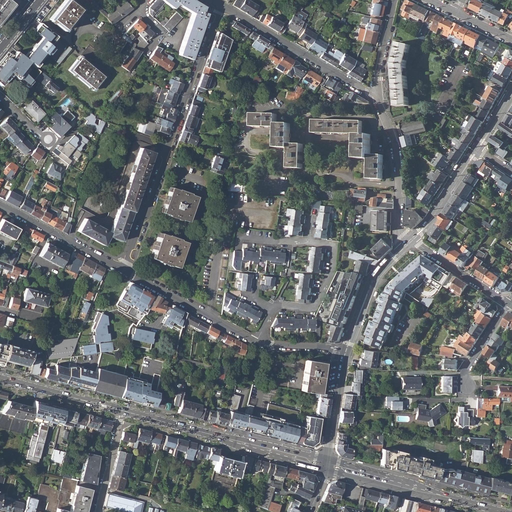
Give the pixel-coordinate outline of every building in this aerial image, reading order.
[(0,0),(0,20),(13,4),(7,0),(0,0)] [(64,0),(50,19),(64,30),(82,9),(85,6),(80,2),(78,5),(71,0),(64,0)] [(149,13),(152,15),(158,9),(159,11),(164,6),(162,5),(165,1),(162,0),(155,0),(152,3),(149,6),(149,13)] [(201,15),(202,11),(204,6),(194,0),(173,0),(176,2),(192,12),(201,15)] [(261,8),(247,0),(236,0),(235,3),(234,5),(244,12),(255,18),(261,8)] [(402,16),(410,19),(411,17),(413,12),(412,12),(416,5),(407,0),(402,10),(403,10),(402,12),(402,15),(402,16)] [(473,0),(469,9),(480,14),(485,5),(474,0),(473,0)] [(109,13),(107,14),(105,16),(107,18),(112,24),(121,17),(124,15),(132,8),(127,2),(110,15),(109,13)] [(93,6),(105,16),(107,14),(96,3),(93,6)] [(380,5),(372,3),(370,14),(380,16),(382,6),(380,5)] [(411,17),(420,22),(421,19),(425,21),(430,11),(417,5),(413,12),(411,17)] [(480,14),(490,18),(494,9),(485,5),(480,14)] [(500,23),(504,14),(494,9),(490,18),(500,23)] [(500,23),(504,25),(510,13),(511,14),(511,13),(511,11),(509,10),(507,9),(504,14),(500,23)] [(201,15),(192,12),(178,53),(191,58),(207,13),(202,11),(201,15)] [(425,21),(430,24),(431,22),(434,23),(438,16),(430,11),(425,21)] [(163,26),(169,32),(182,17),(176,12),(168,21),(163,26)] [(262,23),(267,25),(272,16),(267,14),(266,17),(262,23)] [(283,23),(272,16),(267,25),(272,28),(281,34),(286,26),(282,24),(283,23)] [(297,32),(300,34),(305,28),(306,24),(292,16),(286,26),(297,33),(297,32)] [(438,16),(434,23),(433,25),(432,27),(431,30),(437,33),(440,28),(444,19),(444,18),(438,16)] [(159,23),(163,26),(168,21),(164,18),(159,23)] [(379,20),(370,18),(368,22),(367,22),(365,28),(376,32),(379,20)] [(455,24),(444,18),(444,19),(440,28),(446,31),(444,35),(449,38),(450,35),(451,33),(455,24)] [(131,26),(138,32),(144,26),(138,19),(134,23),(131,26)] [(244,27),(235,21),(233,25),(232,27),(241,32),(240,34),(240,37),(242,38),(242,40),(246,42),(249,37),(252,31),(244,27)] [(29,51),(24,57),(36,67),(39,63),(37,62),(44,53),(46,54),(49,51),(50,51),(53,48),(52,47),(59,38),(40,22),(34,30),(42,37),(30,52),(29,51)] [(455,24),(451,33),(459,37),(464,28),(455,24)] [(132,42),(134,44),(135,43),(134,41),(133,39),(138,35),(139,36),(145,42),(153,33),(149,29),(144,26),(138,32),(132,38),(130,40),(132,42)] [(356,39),(373,43),(376,32),(365,28),(360,27),(356,39)] [(299,37),(311,44),(315,37),(317,35),(305,28),(300,34),(299,37)] [(460,45),(463,47),(465,43),(466,41),(466,40),(470,31),(464,28),(459,37),(458,39),(456,43),(460,45)] [(130,40),(132,38),(131,36),(131,35),(127,30),(124,33),(123,34),(128,38),(129,39),(130,40)] [(205,65),(218,70),(231,36),(217,30),(205,65)] [(263,38),(252,31),(249,37),(254,40),(251,46),(261,52),(264,46),(270,50),(271,48),(274,44),(263,38)] [(470,31),(466,40),(476,45),(480,36),(470,31)] [(147,43),(145,42),(139,36),(136,38),(139,41),(136,44),(141,49),(144,46),(147,43)] [(480,36),(476,45),(484,48),(488,39),(480,36)] [(309,47),(321,54),(327,44),(315,37),(311,44),(309,47)] [(482,52),(494,59),(500,45),(488,39),(484,48),(482,50),(482,52)] [(134,44),(132,42),(129,46),(132,48),(127,55),(134,60),(141,51),(133,48),(135,44),(134,44)] [(393,64),(396,106),(409,105),(406,64),(410,45),(398,42),(393,64)] [(327,61),(335,66),(338,60),(332,56),(333,54),(329,51),(332,46),(328,43),(327,44),(321,54),(320,57),(327,61)] [(60,63),(71,47),(68,45),(57,62),(60,63)] [(79,57),(104,78),(114,65),(89,45),(85,50),(83,48),(77,55),(79,57)] [(149,58),(156,63),(161,55),(163,52),(165,49),(157,46),(156,49),(149,58)] [(6,54),(13,60),(19,52),(12,47),(6,54)] [(270,50),(265,58),(262,64),(266,66),(270,66),(271,64),(275,67),(276,65),(282,54),(271,48),(270,50)] [(156,63),(167,69),(168,68),(170,69),(174,63),(170,61),(172,58),(163,52),(161,55),(156,63)] [(338,64),(348,70),(353,62),(354,60),(343,52),(338,64)] [(273,69),(284,76),(285,74),(293,61),(282,54),(276,65),(275,67),(273,69)] [(115,60),(127,71),(134,60),(127,55),(122,63),(118,60),(120,56),(118,55),(115,60)] [(0,61),(0,65),(3,68),(9,60),(4,57),(0,61)] [(104,78),(79,57),(68,70),(94,91),(104,78)] [(292,72),(300,77),(305,69),(298,65),(298,64),(293,61),(285,74),(289,76),(292,72)] [(355,78),(359,81),(366,70),(353,62),(348,70),(347,73),(355,78)] [(495,71),(498,73),(504,64),(500,62),(495,71)] [(511,72),(511,68),(504,64),(498,73),(508,79),(511,72)] [(205,92),(207,87),(210,78),(213,69),(205,66),(201,78),(197,89),(205,92)] [(302,79),(315,87),(317,84),(321,78),(308,70),(302,79)] [(27,74),(23,71),(22,73),(17,79),(21,82),(27,74)] [(36,77),(41,81),(46,75),(41,71),(36,77)] [(498,73),(493,82),(503,88),(508,79),(498,73)] [(169,91),(177,94),(179,89),(180,90),(183,83),(182,83),(183,80),(172,75),(170,79),(173,80),(169,91)] [(331,93),(335,95),(340,85),(333,80),(328,77),(325,82),(326,83),(325,84),(328,86),(327,87),(333,90),(331,93)] [(44,84),(53,91),(59,85),(50,78),(44,84)] [(480,93),(479,94),(495,103),(503,88),(493,82),(491,81),(488,85),(491,87),(489,90),(486,96),(480,93)] [(106,103),(110,104),(122,90),(119,89),(106,103)] [(166,90),(162,101),(175,106),(179,95),(177,94),(169,91),(166,90)] [(331,93),(329,91),(325,98),(326,99),(325,101),(330,102),(334,96),(335,95),(331,93)] [(285,99),(296,101),(300,95),(294,93),(294,94),(287,92),(285,99)] [(350,102),(352,95),(348,93),(342,102),(350,102)] [(353,93),(352,95),(350,102),(370,102),(357,95),(353,93)] [(480,107),(490,113),(495,103),(479,94),(477,93),(475,98),(476,99),(474,103),(480,107)] [(191,105),(188,114),(196,117),(198,118),(200,119),(203,111),(202,109),(202,108),(199,107),(201,103),(193,100),(191,105)] [(24,108),(36,120),(43,113),(31,101),(24,108)] [(101,101),(92,110),(97,114),(98,112),(105,104),(101,101)] [(173,120),(176,110),(174,109),(169,107),(162,105),(161,108),(164,109),(158,124),(170,129),(171,125),(173,120)] [(480,107),(474,117),(484,123),(490,113),(480,107)] [(254,122),(279,124),(279,120),(279,111),(255,109),(254,122)] [(54,132),(59,137),(70,127),(67,124),(74,117),(67,110),(60,117),(54,112),(49,117),(55,122),(50,127),(54,132)] [(97,114),(92,110),(91,110),(84,116),(88,119),(85,122),(88,125),(89,124),(94,128),(94,130),(96,130),(99,133),(105,120),(100,118),(98,123),(97,123),(95,122),(97,117),(96,117),(97,114)] [(182,130),(189,133),(193,134),(197,123),(198,118),(196,117),(188,114),(185,123),(182,130)] [(511,128),(511,117),(507,115),(503,122),(511,128)] [(0,125),(9,135),(17,127),(8,117),(0,125)] [(484,123),(474,117),(471,122),(481,128),(484,123)] [(359,133),(363,134),(364,121),(316,118),(315,131),(359,133)] [(401,123),(405,137),(412,135),(415,134),(426,132),(428,131),(425,122),(424,118),(401,123)] [(279,120),(279,124),(277,144),(290,145),(291,141),(292,120),(279,120)] [(464,126),(467,128),(477,134),(481,128),(471,122),(468,120),(467,120),(464,126)] [(158,124),(155,123),(152,122),(148,121),(146,128),(136,125),(135,129),(147,133),(148,129),(153,131),(153,129),(168,134),(168,133),(170,129),(158,124)] [(431,121),(425,122),(428,131),(430,131),(433,130),(431,121)] [(511,136),(511,128),(503,122),(499,128),(511,136)] [(465,134),(461,140),(469,146),(477,134),(467,128),(464,126),(461,130),(465,134)] [(9,135),(8,136),(12,140),(10,141),(14,145),(15,145),(23,137),(20,133),(22,131),(17,127),(9,135)] [(193,134),(189,133),(182,130),(181,135),(179,140),(195,146),(196,142),(198,142),(199,137),(198,137),(198,136),(194,135),(194,134),(193,134)] [(74,135),(67,142),(69,143),(80,153),(83,149),(83,148),(86,144),(87,144),(90,140),(79,132),(76,136),(74,135)] [(371,159),(371,155),(372,134),(363,134),(359,133),(358,158),(371,159)] [(404,148),(414,145),(417,144),(415,134),(412,135),(405,137),(401,138),(404,148)] [(499,155),(504,158),(508,152),(505,150),(508,147),(509,147),(510,146),(497,138),(495,136),(494,136),(490,141),(501,148),(497,154),(499,155)] [(15,145),(24,154),(33,146),(23,137),(15,145)] [(455,148),(464,154),(469,146),(461,140),(459,139),(455,137),(453,141),(457,144),(455,148)] [(291,141),(290,145),(289,165),(302,166),(304,141),(291,141)] [(78,158),(82,154),(80,153),(69,143),(66,146),(65,144),(63,146),(60,146),(59,145),(56,148),(61,152),(58,155),(66,162),(69,164),(72,160),(69,158),(71,155),(74,155),(78,158)] [(31,155),(38,160),(44,152),(37,147),(31,155)] [(138,153),(120,203),(133,208),(153,152),(140,147),(138,153)] [(455,148),(448,158),(453,161),(457,163),(457,164),(464,154),(455,148)] [(445,172),(453,161),(448,158),(443,154),(438,162),(435,160),(432,163),(445,172)] [(222,174),(223,169),(219,168),(221,161),(224,161),(225,159),(215,155),(210,167),(209,166),(208,169),(221,174),(222,174)] [(384,155),(371,155),(371,159),(370,179),(383,180),(384,155)] [(480,171),(489,177),(495,168),(488,164),(483,160),(477,161),(475,165),(481,169),(480,171)] [(3,173),(10,177),(13,173),(18,165),(17,164),(13,161),(4,169),(5,170),(3,173)] [(47,172),(60,179),(65,170),(52,163),(47,172)] [(495,179),(500,182),(505,175),(499,170),(497,169),(493,174),(497,176),(495,179)] [(433,180),(442,186),(448,177),(439,171),(437,174),(433,171),(429,178),(432,180),(433,180)] [(476,187),(472,185),(477,178),(470,173),(464,181),(474,188),(475,189),(476,187)] [(500,182),(507,187),(509,183),(510,184),(511,180),(511,178),(508,176),(505,175),(500,182)] [(31,176),(24,188),(28,190),(35,179),(31,176)] [(426,190),(435,196),(442,186),(433,180),(432,180),(428,186),(427,186),(424,189),(426,190)] [(43,187),(53,192),(56,186),(47,181),(43,187)] [(470,194),(474,188),(464,181),(456,193),(465,199),(467,201),(468,201),(472,196),(470,194)] [(250,192),(251,185),(230,183),(229,190),(250,192)] [(181,218),(188,221),(197,196),(190,193),(190,192),(178,188),(177,189),(170,186),(165,201),(161,211),(168,214),(168,215),(181,219),(181,218)] [(359,190),(357,190),(357,196),(359,197),(359,201),(366,202),(367,188),(359,188),(359,190)] [(10,203),(15,206),(21,196),(10,190),(4,200),(10,203)] [(420,199),(428,204),(430,201),(431,202),(435,196),(426,190),(422,196),(420,199)] [(449,203),(460,210),(461,209),(459,208),(461,205),(465,199),(456,193),(449,203)] [(27,200),(24,198),(19,208),(23,210),(29,213),(33,206),(34,204),(27,200)] [(372,206),(392,208),(394,209),(394,201),(388,201),(387,203),(379,203),(379,198),(374,198),(373,199),(372,206)] [(43,200),(38,208),(43,211),(44,210),(48,202),(43,200)] [(122,238),(133,208),(120,203),(110,229),(109,234),(122,238)] [(460,211),(460,210),(449,203),(443,213),(453,219),(458,210),(460,211)] [(356,213),(363,214),(364,206),(357,205),(356,213)] [(420,212),(425,217),(430,209),(425,205),(420,212)] [(39,219),(43,211),(38,208),(33,206),(29,213),(33,216),(39,219)] [(317,221),(329,222),(329,219),(332,219),(333,214),(330,214),(331,207),(321,206),(319,216),(321,216),(321,217),(317,217),(317,220),(317,221)] [(304,211),(290,209),(287,209),(286,217),(292,218),(304,219),(305,218),(305,216),(301,215),(301,214),(303,214),(304,211)] [(41,220),(45,222),(49,213),(44,210),(43,211),(39,219),(41,220)] [(406,225),(414,229),(424,219),(416,211),(406,210),(406,225)] [(60,213),(57,218),(60,219),(62,216),(65,218),(67,213),(61,211),(60,213)] [(375,231),(387,231),(387,211),(375,211),(375,231)] [(47,223),(53,226),(57,218),(60,213),(57,212),(54,216),(49,213),(45,222),(47,223)] [(440,219),(437,224),(445,229),(447,230),(447,229),(446,229),(448,227),(452,220),(442,214),(439,218),(440,219)] [(79,230),(104,242),(109,234),(110,229),(85,217),(79,230)] [(61,231),(66,222),(60,219),(57,218),(53,226),(55,227),(61,231)] [(288,226),(301,227),(302,224),(300,224),(300,223),(304,223),(304,219),(292,218),(291,221),(289,221),(288,226)] [(0,222),(0,233),(13,240),(19,228),(2,219),(0,222)] [(66,222),(61,231),(65,233),(67,234),(70,223),(66,221),(66,222)] [(317,229),(330,231),(331,226),(329,225),(329,222),(317,221),(316,224),(320,225),(320,226),(318,226),(317,229)] [(437,239),(438,240),(445,229),(437,224),(436,223),(429,233),(432,235),(437,239)] [(484,231),(487,233),(490,229),(481,224),(479,227),(482,230),(484,229),(484,231)] [(26,236),(28,236),(29,235),(32,229),(27,227),(24,225),(21,231),(27,233),(26,236)] [(290,235),(302,236),(302,233),(303,232),(299,232),(299,230),(301,231),(301,227),(288,226),(288,231),(290,231),(290,235)] [(29,235),(40,241),(43,235),(37,232),(32,229),(29,235)] [(314,237),(326,239),(327,235),(330,236),(330,231),(317,229),(317,233),(319,233),(319,234),(315,233),(315,235),(314,237)] [(170,264),(177,266),(186,241),(178,239),(179,238),(166,234),(159,232),(154,246),(150,257),(157,259),(157,260),(169,264),(170,264)] [(372,249),(382,260),(386,255),(393,249),(393,243),(389,239),(390,238),(389,237),(385,241),(383,239),(372,249)] [(39,255),(60,267),(68,254),(46,242),(39,255)] [(443,254),(448,257),(453,249),(454,248),(446,243),(441,252),(443,254)] [(451,259),(457,263),(463,254),(467,248),(463,246),(461,250),(455,246),(454,248),(453,249),(448,257),(451,259)] [(251,247),(247,247),(247,249),(242,248),(241,251),(233,250),(231,265),(234,270),(239,270),(240,262),(245,262),(245,260),(249,260),(251,247)] [(252,263),(257,264),(257,261),(259,250),(255,250),(255,252),(254,251),(254,248),(251,247),(249,260),(252,260),(252,263)] [(259,250),(257,261),(261,262),(262,259),(266,259),(268,247),(264,247),(264,251),(262,251),(262,248),(259,248),(259,250)] [(269,263),(274,263),(276,250),(273,250),(272,252),(271,252),(271,247),(268,247),(266,259),(269,260),(269,263)] [(311,255),(324,256),(325,253),(322,253),(322,251),(326,252),(326,248),(314,247),(313,251),(311,251),(311,255)] [(274,263),(279,264),(279,261),(283,261),(283,260),(287,261),(287,255),(284,255),(284,249),(280,249),(280,253),(278,252),(278,250),(276,250),(274,263)] [(73,259),(72,260),(80,264),(84,257),(78,254),(72,251),(70,257),(73,259)] [(370,264),(376,266),(379,263),(351,251),(350,258),(359,261),(370,264)] [(471,266),(478,270),(481,265),(489,254),(487,253),(485,255),(478,251),(474,257),(469,265),(467,264),(465,268),(468,270),(471,266)] [(12,265),(13,265),(19,254),(15,253),(13,256),(11,255),(9,259),(7,258),(5,262),(12,265)] [(470,258),(463,254),(457,263),(459,264),(464,267),(470,258)] [(312,263),(325,265),(325,261),(321,261),(321,259),(324,259),(324,256),(311,255),(310,260),(313,260),(312,263)] [(423,255),(391,283),(393,284),(404,291),(409,295),(425,281),(440,291),(443,286),(451,274),(423,255)] [(85,272),(90,275),(95,264),(89,260),(84,257),(80,264),(79,266),(78,267),(85,271),(85,272)] [(359,274),(367,275),(370,264),(359,261),(357,273),(359,274)] [(0,305),(2,306),(4,295),(8,282),(9,275),(10,273),(12,265),(5,262),(4,262),(3,262),(2,267),(2,268),(5,269),(4,272),(3,272),(0,280),(5,281),(1,294),(0,293),(0,305)] [(308,271),(322,273),(323,270),(320,269),(320,268),(324,268),(325,265),(312,263),(312,266),(309,266),(308,271)] [(90,277),(99,281),(105,269),(100,266),(95,264),(90,275),(90,277)] [(12,265),(10,273),(17,275),(17,274),(19,267),(13,265),(12,265)] [(489,271),(481,265),(478,270),(475,275),(477,276),(483,280),(489,271)] [(19,267),(17,274),(24,276),(26,270),(19,267)] [(360,285),(364,275),(359,274),(345,272),(329,318),(332,319),(330,324),(335,325),(343,327),(345,323),(346,323),(348,319),(349,317),(347,316),(349,310),(351,310),(360,285)] [(488,283),(493,286),(500,276),(499,276),(498,277),(490,272),(485,281),(488,283)] [(240,281),(253,283),(253,281),(253,279),(249,279),(249,278),(251,278),(252,274),(239,273),(238,278),(241,278),(240,281)] [(302,282),(314,283),(315,279),(311,279),(311,277),(313,278),(313,275),(300,273),(300,278),(302,278),(302,282)] [(459,279),(451,274),(447,280),(443,286),(448,289),(450,286),(458,291),(456,294),(461,297),(469,285),(459,279)] [(266,288),(271,289),(272,286),(273,286),(273,282),(276,283),(276,277),(263,276),(263,279),(264,279),(264,281),(260,280),(260,284),(266,285),(266,288)] [(237,289),(250,291),(250,287),(248,287),(248,286),(252,286),(253,283),(240,281),(240,285),(237,284),(237,289)] [(511,283),(509,281),(507,284),(506,286),(504,286),(502,285),(500,284),(497,289),(503,293),(509,292),(511,289),(511,287),(511,283)] [(148,309),(162,313),(167,315),(166,317),(165,317),(162,322),(169,326),(170,325),(181,331),(187,313),(172,305),(171,308),(165,306),(167,302),(154,296),(153,299),(151,298),(152,297),(147,294),(148,292),(130,282),(127,288),(124,290),(116,305),(126,310),(128,305),(130,303),(137,307),(136,309),(140,312),(141,310),(146,313),(148,309)] [(298,290),(311,291),(312,288),(310,288),(310,286),(314,287),(314,283),(302,282),(302,285),(299,285),(298,290)] [(383,304),(377,318),(380,319),(379,323),(376,322),(373,321),(368,335),(370,336),(368,343),(382,348),(389,331),(391,332),(394,324),(392,323),(397,309),(399,309),(402,302),(400,301),(404,291),(393,284),(390,288),(388,287),(385,292),(384,295),(383,295),(381,299),(384,300),(383,304)] [(33,303),(45,307),(49,294),(26,288),(22,300),(33,303)] [(300,302),(305,303),(306,299),(312,300),(312,296),(309,296),(309,294),(311,294),(311,291),(298,290),(297,295),(300,295),(300,298),(301,299),(300,302)] [(14,309),(16,309),(19,295),(15,294),(16,292),(13,291),(9,307),(14,309)] [(225,307),(228,309),(227,311),(232,314),(234,310),(238,302),(235,300),(234,301),(233,301),(235,298),(224,293),(223,305),(226,306),(225,307)] [(454,308),(456,309),(463,298),(461,297),(454,308)] [(483,312),(486,313),(487,312),(488,313),(490,309),(489,309),(491,304),(482,298),(477,308),(480,310),(483,312)] [(238,302),(234,310),(238,312),(237,314),(240,316),(246,304),(243,303),(242,305),(241,304),(243,300),(240,299),(238,302)] [(78,317),(85,321),(92,305),(85,302),(78,317)] [(244,315),(249,318),(254,306),(252,305),(250,308),(248,308),(249,306),(246,304),(240,316),(243,317),(244,315)] [(250,321),(255,324),(261,312),(258,311),(257,312),(256,312),(258,308),(254,306),(249,318),(251,319),(250,321)] [(103,329),(102,325),(106,325),(105,320),(107,316),(97,312),(93,322),(95,322),(92,329),(94,330),(94,335),(93,335),(94,342),(110,340),(109,332),(105,332),(104,329),(103,329)] [(486,313),(483,312),(480,317),(476,322),(485,328),(487,325),(491,319),(486,316),(488,315),(486,313)] [(503,324),(502,325),(508,329),(510,326),(511,327),(511,313),(510,312),(503,324)] [(283,329),(288,329),(288,316),(285,316),(285,318),(283,318),(283,314),(280,314),(280,320),(276,320),(276,326),(279,326),(279,327),(283,327),(283,329)] [(288,329),(293,330),(293,327),(296,327),(296,314),(293,314),(293,318),(291,318),(291,316),(288,316),(288,329)] [(299,330),(304,330),(305,327),(305,317),(301,317),(301,318),(300,318),(300,315),(296,314),(296,327),(299,327),(299,330)] [(185,322),(196,327),(199,321),(193,318),(188,315),(185,322)] [(308,330),(314,330),(314,321),(314,317),(310,317),(311,318),(309,318),(309,315),(305,315),(305,317),(305,327),(308,327),(308,330)] [(199,321),(196,327),(206,332),(209,326),(204,323),(199,321)] [(476,322),(469,333),(478,339),(481,335),(485,328),(476,322)] [(330,342),(337,343),(340,341),(345,328),(343,327),(335,325),(330,342)] [(206,332),(216,338),(220,331),(216,329),(209,326),(206,332)] [(135,329),(134,335),(152,339),(153,337),(148,336),(149,332),(135,329)] [(223,342),(233,347),(235,339),(229,336),(223,333),(220,338),(224,340),(223,342)] [(464,340),(473,346),(475,343),(478,339),(469,333),(468,333),(465,338),(461,335),(460,338),(464,340)] [(131,345),(150,349),(151,343),(152,344),(153,339),(152,339),(134,335),(133,335),(132,339),(133,339),(131,345)] [(47,350),(48,359),(70,356),(78,338),(59,340),(59,342),(47,344),(48,348),(47,348),(47,350)] [(473,346),(464,340),(460,338),(459,338),(454,345),(455,347),(458,349),(457,350),(467,356),(469,352),(473,346)] [(236,352),(244,354),(246,344),(240,341),(235,339),(233,347),(237,348),(236,352)] [(484,353),(491,358),(495,351),(496,352),(500,345),(492,340),(491,342),(484,353)] [(100,353),(101,353),(104,352),(113,351),(112,342),(99,344),(100,353)] [(410,354),(421,356),(422,346),(413,343),(410,354)] [(7,344),(4,358),(26,364),(32,350),(7,344)] [(83,355),(96,353),(95,344),(82,346),(83,355)] [(357,364),(356,368),(358,368),(361,368),(365,368),(373,368),(377,350),(364,349),(362,358),(358,364),(357,364)] [(101,353),(96,372),(93,381),(91,389),(94,390),(102,392),(118,396),(123,376),(128,359),(104,352),(101,353)] [(188,363),(189,363),(189,360),(180,358),(181,353),(176,352),(176,355),(175,358),(175,359),(188,363)] [(446,369),(457,369),(458,359),(444,358),(444,362),(443,362),(442,365),(443,365),(443,368),(446,369)] [(35,374),(43,377),(45,371),(41,370),(42,368),(37,367),(39,360),(33,361),(30,373),(35,374)] [(316,392),(319,392),(323,362),(306,360),(301,389),(316,392)] [(60,381),(74,385),(74,383),(76,384),(78,384),(79,386),(91,389),(93,381),(96,372),(78,368),(77,370),(73,368),(73,367),(68,367),(68,368),(55,365),(53,370),(46,368),(45,371),(43,377),(55,380),(56,379),(58,379),(60,379),(60,381)] [(496,375),(509,376),(511,372),(501,366),(496,375)] [(355,368),(354,382),(362,382),(364,383),(365,368),(361,368),(358,368),(356,368),(355,368)] [(192,416),(197,417),(201,404),(194,402),(184,399),(190,378),(189,377),(189,376),(190,375),(191,371),(189,370),(185,385),(179,406),(178,412),(183,414),(192,416)] [(442,392),(456,392),(456,384),(456,376),(443,375),(442,392)] [(138,380),(123,376),(118,396),(126,399),(133,400),(138,380)] [(401,388),(420,389),(420,378),(401,378),(401,388)] [(148,382),(138,380),(133,400),(136,401),(143,403),(147,389),(146,388),(148,382)] [(173,404),(179,406),(185,385),(174,382),(171,394),(176,395),(173,404)] [(360,395),(361,395),(362,382),(354,382),(352,382),(351,394),(360,395)] [(323,446),(327,418),(316,416),(319,397),(316,397),(316,395),(315,393),(314,393),(254,384),(241,430),(317,450),(323,446)] [(509,402),(510,401),(511,401),(511,387),(498,386),(498,395),(500,395),(500,398),(501,398),(501,401),(509,402)] [(157,392),(147,389),(143,403),(153,406),(156,395),(157,392)] [(331,394),(320,392),(319,392),(316,392),(316,395),(316,397),(319,397),(316,416),(327,418),(331,394)] [(341,407),(352,409),(354,398),(359,399),(359,398),(369,398),(369,395),(361,395),(360,395),(351,394),(344,393),(341,407)] [(160,408),(168,409),(169,403),(168,403),(169,400),(167,399),(166,402),(163,401),(164,397),(156,395),(153,406),(160,408)] [(232,400),(225,425),(241,429),(244,417),(245,413),(236,410),(240,396),(233,395),(232,400)] [(0,411),(0,426),(25,434),(29,420),(32,406),(7,399),(0,411)] [(218,423),(225,425),(232,400),(229,399),(228,402),(227,402),(225,412),(216,410),(216,411),(213,422),(218,423)] [(34,400),(32,406),(29,420),(40,423),(37,437),(32,435),(26,459),(38,462),(47,425),(51,426),(52,422),(60,424),(60,423),(64,408),(34,400)] [(477,400),(477,410),(476,414),(476,418),(485,419),(485,411),(491,412),(492,406),(499,406),(499,401),(479,400),(477,400)] [(201,418),(206,420),(209,409),(203,408),(203,405),(201,404),(197,417),(201,418)] [(428,422),(429,427),(436,425),(435,420),(445,413),(439,404),(431,411),(429,412),(425,411),(425,410),(426,406),(419,404),(417,412),(416,420),(428,422)] [(64,408),(60,423),(72,426),(73,425),(76,411),(64,408)] [(458,427),(460,429),(464,426),(473,427),(473,422),(472,421),(473,411),(466,411),(464,411),(462,408),(458,408),(458,417),(457,417),(457,418),(453,422),(456,425),(456,426),(458,427)] [(213,422),(216,411),(209,409),(206,420),(209,420),(213,422)] [(339,421),(349,422),(349,425),(355,425),(356,411),(341,410),(339,421)] [(78,427),(78,426),(79,423),(85,425),(88,414),(76,411),(73,425),(78,427)] [(85,425),(97,428),(97,427),(99,417),(88,414),(85,425)] [(95,433),(104,435),(105,429),(110,431),(112,421),(101,418),(99,428),(97,427),(97,428),(95,433)] [(135,439),(147,442),(148,441),(150,431),(138,428),(135,439)] [(120,439),(131,442),(133,434),(122,431),(120,439)] [(157,449),(161,450),(165,435),(150,431),(148,441),(158,444),(157,449)] [(345,443),(348,443),(348,439),(344,438),(345,432),(337,432),(335,443),(345,443)] [(170,447),(174,448),(177,438),(167,435),(164,446),(166,447),(166,446),(170,447)] [(171,459),(175,460),(178,452),(176,451),(177,449),(184,451),(184,452),(185,453),(187,453),(190,442),(177,438),(174,448),(171,459)] [(504,464),(511,464),(511,458),(511,457),(511,438),(510,441),(506,440),(505,443),(502,443),(501,447),(502,449),(502,451),(501,451),(500,457),(505,458),(504,464)] [(184,460),(185,460),(186,456),(192,458),(196,443),(190,442),(187,453),(185,453),(184,460)] [(345,447),(345,443),(335,443),(334,449),(338,455),(344,457),(353,459),(355,450),(348,448),(346,448),(345,447)] [(210,447),(199,444),(195,457),(200,458),(200,456),(207,458),(210,447)] [(98,455),(99,448),(92,447),(91,453),(98,455)] [(207,458),(211,459),(216,460),(217,455),(219,449),(210,447),(207,458)] [(393,451),(381,448),(381,450),(381,451),(381,458),(380,466),(404,472),(427,478),(428,478),(428,477),(433,480),(435,478),(437,469),(438,466),(428,463),(429,458),(419,456),(419,458),(404,455),(405,452),(394,449),(393,451)] [(50,460),(63,464),(66,452),(60,451),(59,456),(57,456),(59,450),(53,449),(53,450),(52,453),(50,460)] [(471,449),(470,462),(474,462),(481,463),(482,450),(471,449)] [(115,462),(127,465),(130,453),(129,453),(118,450),(115,462)] [(80,481),(95,484),(94,476),(99,455),(98,455),(91,453),(87,452),(80,481)] [(213,470),(237,477),(240,466),(241,462),(217,455),(216,460),(215,464),(213,470)] [(241,462),(240,466),(252,469),(255,459),(243,456),(241,462)] [(262,470),(262,471),(266,473),(269,463),(255,459),(252,469),(257,470),(258,467),(259,467),(261,468),(261,469),(262,470)] [(466,461),(463,471),(471,473),(474,462),(470,462),(466,461)] [(112,474),(124,478),(127,465),(115,462),(112,474)] [(462,488),(482,493),(484,488),(486,488),(488,476),(490,464),(481,463),(474,462),(471,473),(463,471),(456,469),(455,471),(451,470),(437,469),(435,478),(434,480),(438,481),(456,486),(457,485),(462,487),(462,488)] [(274,487),(281,488),(281,487),(283,475),(285,467),(269,463),(266,473),(263,484),(274,487)] [(285,467),(283,475),(295,479),(297,470),(285,467)] [(237,477),(213,470),(207,491),(232,497),(237,477)] [(294,492),(309,498),(316,480),(313,474),(297,470),(295,479),(295,480),(302,481),(301,486),(295,482),(294,484),(291,482),(289,488),(294,491),(294,492)] [(122,490),(123,483),(124,481),(125,478),(124,478),(112,474),(108,487),(122,490)] [(85,511),(91,488),(77,484),(78,480),(72,479),(63,476),(60,490),(54,488),(55,488),(49,486),(49,485),(40,482),(37,498),(47,502),(45,509),(47,511),(85,511)] [(490,489),(510,495),(511,482),(493,477),(492,477),(490,489)] [(329,504),(332,505),(334,499),(338,500),(343,482),(336,480),(329,484),(321,501),(329,504)] [(258,505),(267,509),(270,501),(274,487),(263,484),(258,505)] [(365,497),(365,498),(377,501),(379,492),(367,489),(365,497)] [(377,501),(385,503),(388,494),(379,492),(377,501)] [(141,511),(144,503),(107,494),(104,506),(126,511),(141,511)] [(395,504),(400,505),(401,504),(402,498),(388,494),(385,503),(385,505),(394,507),(394,508),(395,504)] [(0,508),(8,511),(10,500),(11,497),(5,495),(4,498),(0,497),(0,508)] [(32,511),(33,509),(36,498),(28,496),(25,505),(23,511),(32,511)] [(291,507),(289,511),(301,511),(296,509),(299,502),(292,498),(289,506),(291,507)] [(398,511),(414,511),(415,511),(417,502),(406,499),(402,498),(401,504),(400,505),(400,507),(399,510),(398,511)] [(8,511),(13,511),(23,511),(25,505),(22,505),(22,503),(18,501),(15,501),(10,500),(8,511)] [(277,511),(280,504),(270,501),(267,509),(272,511),(277,511)] [(417,502),(415,511),(416,511),(427,511),(429,505),(417,502)]
